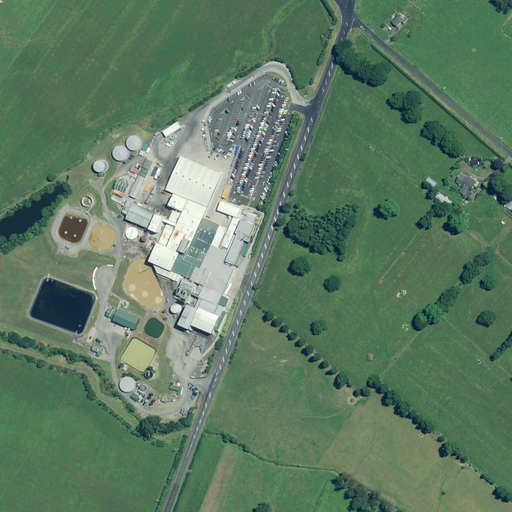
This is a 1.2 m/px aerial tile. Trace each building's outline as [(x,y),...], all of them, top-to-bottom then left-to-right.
[(407,17),(401,12),(398,16),(392,22),(398,27),(402,22),(405,24),(408,20),(406,18),(407,17)] [(174,120),(158,131),(161,137),(178,126),(174,120)] [(131,149),(132,150),(133,150),(135,150),(136,151),(137,150),(138,150),(140,150),(141,149),(142,148),(142,147),(143,146),(143,145),(143,143),(143,142),(143,141),(142,140),(142,139),(141,138),(140,137),(139,136),(137,136),(136,136),(135,136),(133,136),(132,137),(131,137),(130,138),(130,139),(129,141),(129,142),(129,143),(129,144),(129,146),(129,147),(130,148),(131,149)] [(118,159),(119,160),(120,160),(121,161),(123,161),(124,161),(125,160),(126,160),(127,159),(128,158),(129,157),(130,156),(130,155),(130,153),(130,152),(130,151),(129,150),(128,149),(128,148),(126,147),(125,146),(124,146),(123,146),(121,146),(120,146),(119,147),(118,148),(117,148),(116,150),(116,151),(115,152),(115,153),(115,154),(116,156),(116,157),(117,158),(118,159)] [(148,262),(182,276),(175,291),(190,297),(178,325),(186,328),(188,323),(210,332),(260,213),(217,195),(226,173),(177,153),(161,191),(169,194),(163,206),(168,208),(165,214),(158,211),(152,226),(162,230),(148,262)] [(141,159),(126,196),(133,199),(149,162),(141,159)] [(477,183),(463,173),(456,182),(464,187),(461,192),(470,199),(473,194),(469,191),(471,188),(473,189),(477,183)] [(438,183),(430,178),(426,182),(435,188),(438,183)] [(130,185),(120,181),(116,189),(126,193),(130,185)] [(453,202),(439,192),(435,198),(449,207),(453,202)] [(89,206),(90,206),(91,206),(91,205),(92,205),(93,204),(94,203),(94,202),(94,201),(94,200),(94,199),(93,198),(93,197),(92,197),(91,196),(90,196),(89,196),(88,196),(87,196),(86,197),(85,198),(85,199),(84,200),(84,201),(84,202),(85,203),(85,204),(86,204),(86,205),(87,205),(88,206),(89,206)] [(133,199),(126,217),(148,226),(155,208),(133,199)] [(129,238),(130,239),(131,239),(132,240),(133,240),(134,239),(135,239),(136,239),(137,238),(138,237),(138,236),(139,235),(139,234),(139,233),(139,232),(139,231),(138,230),(137,229),(137,228),(136,228),(135,227),(134,227),(133,227),(132,227),(131,228),(130,228),(129,229),(128,230),(127,231),(127,232),(127,233),(127,234),(127,235),(127,236),(128,237),(128,238),(129,238)] [(175,313),(176,313),(177,314),(178,314),(179,313),(180,313),(181,312),(181,311),(182,310),(182,309),(182,308),(182,307),(181,307),(181,306),(180,305),(179,304),(178,304),(177,304),(176,304),(175,305),(174,305),(174,306),(173,306),(173,307),(172,308),(172,309),(173,310),(173,311),(173,312),(174,312),(175,313)] [(103,315),(134,329),(139,317),(117,307),(115,312),(106,308),(103,315)] [(104,349),(95,346),(93,351),(99,353),(98,356),(101,357),(104,349)] [(149,378),(149,379),(150,379),(151,379),(152,379),(153,379),(154,379),(154,378),(155,378),(155,377),(156,376),(156,375),(156,374),(155,373),(155,372),(154,371),(153,371),(152,370),(151,370),(150,370),(149,371),(148,372),(147,373),(147,374),(147,375),(147,376),(147,377),(148,378),(149,378)] [(126,392),(127,392),(128,392),(129,393),(130,392),(131,392),(132,392),(134,391),(135,390),(135,389),(136,388),(136,386),(136,385),(136,384),(136,382),(135,381),(135,380),(134,379),(133,378),(131,378),(130,377),(129,377),(127,377),(126,377),(125,378),(124,379),(123,380),(122,381),(121,382),(121,383),(121,385),(121,386),(121,387),(122,389),(123,390),(124,391),(125,391),(126,392)] [(183,388),(172,385),(171,389),(173,390),(179,391),(178,395),(182,395),(183,388)]
